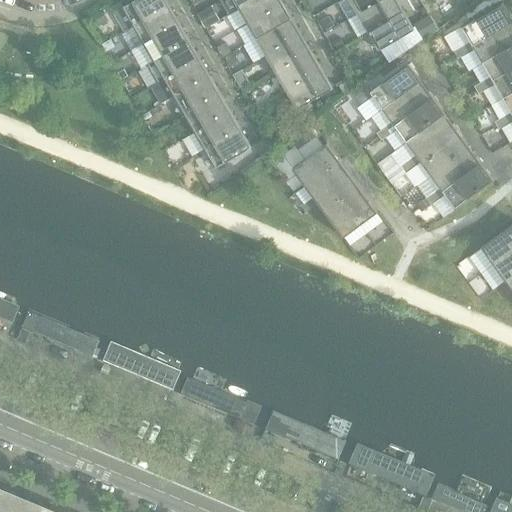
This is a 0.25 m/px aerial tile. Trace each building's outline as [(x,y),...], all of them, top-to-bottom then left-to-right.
[(133,27),(169,6),(165,0),(136,0),(124,7),(124,8),(123,9),(123,10),(125,9),(134,25),(133,26),(133,27)] [(238,10),(255,0),(235,0),(240,8),(238,9),(238,10)] [(247,24),(283,3),(280,0),(255,0),(238,10),(239,10),(240,9),(248,23),(247,24)] [(353,17),(357,15),(382,0),(350,0),(356,9),(351,13),(353,17)] [(367,33),(403,12),(396,0),(382,0),(357,15),(357,16),(359,15),(366,27),(361,30),(363,35),(367,33)] [(255,39),(291,18),(283,3),(247,24),(247,25),(249,24),(257,37),(255,38),(255,39)] [(456,56),(511,22),(511,19),(503,4),(461,27),(470,42),(453,52),(456,56)] [(143,44),(179,24),(169,6),(133,27),(135,26),(145,43),(143,44)] [(378,51),(414,31),(403,12),(367,33),(368,33),(369,32),(376,45),(371,48),(374,52),(377,50),(378,51)] [(438,30),(429,16),(413,26),(422,40),(438,30)] [(334,27),(329,17),(319,22),(324,32),(334,27)] [(262,58),(265,56),(301,35),(291,18),(255,39),(256,39),(257,38),(264,51),(259,54),(262,58)] [(482,64),(511,46),(511,22),(456,56),(458,60),(474,50),(482,64)] [(153,62),(189,41),(179,24),(143,44),(143,45),(145,44),(155,61),(153,62)] [(275,74),(312,53),(301,35),(265,56),(266,57),(267,56),(274,68),(269,71),(272,76),(275,74)] [(414,60),(430,48),(425,40),(408,52),(414,60)] [(156,84),(200,59),(189,41),(153,62),(154,63),(146,67),(156,84)] [(476,91),(511,70),(511,46),(482,64),(490,77),(474,87),(476,91)] [(286,91),(322,70),(312,53),(275,74),(276,75),(278,74),(285,86),(279,89),(282,93),(286,91)] [(239,63),(233,54),(224,59),(230,68),(239,63)] [(174,97),(210,77),(200,59),(156,84),(156,85),(165,79),(175,96),(174,97)] [(368,89),(360,95),(365,102),(373,97),(382,110),(421,82),(408,64),(370,92),(368,89)] [(298,110),(333,90),(322,70),(286,91),(286,92),(288,91),(295,103),(290,107),(292,111),(296,109),(296,110),(298,109),(298,110)] [(503,99),(511,93),(511,70),(476,91),(478,95),(495,85),(503,99)] [(184,115),(220,94),(210,77),(174,97),(174,98),(176,97),(185,114),(184,115)] [(353,89),(348,81),(338,86),(343,95),(353,89)] [(391,123),(376,134),(379,137),(433,98),(421,82),(382,110),(391,123)] [(497,126),(511,117),(511,93),(503,99),(511,113),(494,122),(497,126)] [(194,133),(230,112),(220,94),(184,115),(184,116),(186,115),(196,131),(194,132),(194,133)] [(433,98),(379,137),(382,141),(397,130),(406,143),(445,115),(433,98)] [(204,151),(240,130),(230,112),(194,133),(196,132),(206,149),(204,150),(204,151)] [(396,150),(376,164),(389,181),(403,171),(457,131),(445,115),(406,143),(396,150)] [(511,117),(497,126),(499,130),(511,122),(511,117)] [(297,150),(316,136),(310,128),(291,142),(297,150)] [(216,168),(251,148),(240,130),(204,151),(205,151),(206,150),(216,167),(214,168),(215,169),(216,168)] [(457,131),(403,171),(406,174),(405,174),(414,187),(417,185),(430,175),(469,148),(457,131)] [(327,144),(293,169),(305,186),(340,161),(331,149),(327,144)] [(424,199),(416,205),(419,209),(481,164),(469,148),(430,175),(439,188),(426,198),(424,199)] [(313,198),(301,207),(305,213),(318,204),(317,203),(352,177),(340,161),(305,186),(313,198)] [(481,164),(419,209),(422,213),(429,207),(433,204),(443,218),(455,210),(493,182),(481,164)] [(352,177),(317,203),(318,204),(326,215),(343,238),(344,238),(350,246),(366,234),(383,222),(377,214),(378,213),(360,189),(352,177)] [(511,225),(481,247),(469,257),(481,274),(511,251),(511,225)] [(511,251),(481,274),(493,291),(506,282),(511,277),(511,251)] [(0,319),(10,324),(18,305),(13,303),(15,299),(0,292),(0,319)] [(27,309),(19,328),(94,359),(102,341),(99,340),(102,334),(60,316),(58,322),(27,309)] [(24,343),(28,334),(20,331),(16,340),(24,343)] [(110,344),(102,363),(171,392),(179,373),(181,367),(170,362),(163,366),(110,344)] [(106,376),(110,367),(102,364),(98,373),(106,376)] [(188,377),(181,395),(247,423),(255,405),(188,377)] [(270,411),(262,430),(336,461),(344,442),(270,411)] [(241,433),(245,424),(235,420),(231,429),(241,433)] [(267,444),(271,434),(263,431),(259,441),(267,444)] [(356,443),(347,465),(426,498),(435,476),(356,443)] [(451,487),(443,505),(458,511),(476,511),(481,500),(451,487)] [(0,511),(35,511),(38,507),(0,491),(0,511)] [(511,511),(511,497),(497,492),(488,511),(511,511)] [(426,511),(427,511),(431,502),(423,498),(419,509),(426,511)]
